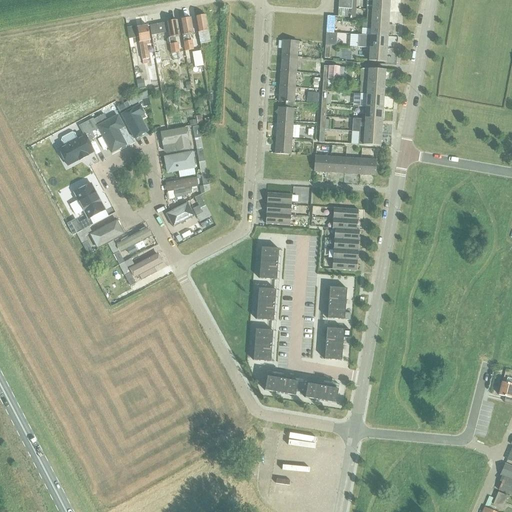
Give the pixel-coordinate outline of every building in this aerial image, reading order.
[(338,0),(338,7),(350,8),(356,9),(357,0),(338,0)] [(372,0),(372,10),(390,12),(390,0),(372,0)] [(367,10),(366,23),(389,24),(390,12),(372,10),(367,10)] [(206,15),(195,17),(198,33),(209,31),(206,15)] [(191,18),(180,20),(185,51),(193,50),(192,40),(190,41),(189,34),(194,33),(191,18)] [(177,21),(166,23),(168,33),(168,36),(171,54),(180,52),(178,43),(176,44),(175,37),(180,36),(177,21)] [(363,22),(362,29),(371,29),(370,35),(388,36),(389,24),(366,23),(363,22)] [(166,23),(150,26),(152,36),(168,33),(166,23)] [(130,27),(126,28),(129,39),(132,38),(138,37),(142,60),(143,65),(147,64),(146,59),(149,59),(145,41),(149,41),(147,26),(137,28),(135,29),(135,28),(135,26),(130,27)] [(326,32),(325,45),(331,45),(330,46),(336,46),(336,39),(331,38),(331,33),(326,32)] [(359,35),(358,47),(369,47),(369,48),(387,49),(388,36),(370,35),(370,36),(359,35)] [(283,41),(282,56),(297,57),(302,58),(303,43),(298,43),(298,42),(283,41)] [(312,50),(322,50),(322,42),(312,42),(312,50)] [(369,48),(369,61),(386,62),(387,49),(369,48)] [(201,51),(193,53),(196,68),(204,66),(201,51)] [(282,56),(281,71),(296,72),(297,57),(282,56)] [(324,66),(323,79),(328,79),(338,80),(339,67),(329,67),(324,66)] [(43,68),(24,78),(37,103),(56,92),(51,83),(49,77),(48,77),(43,68)] [(361,69),(360,81),(385,83),(386,70),(368,69),(361,69)] [(281,71),(280,86),(295,87),(296,72),(281,71)] [(360,81),(360,94),(367,95),(384,96),(385,83),(360,81)] [(279,96),(279,102),(286,102),(292,103),(294,103),(295,96),(295,87),(280,86),(279,96)] [(318,100),(319,91),(309,91),(309,99),(318,100)] [(322,96),(321,104),(327,104),(327,105),(330,105),(331,96),(331,95),(327,95),(327,92),(322,91),(322,96)] [(127,102),(117,107),(120,113),(130,107),(139,102),(143,110),(149,109),(147,96),(146,92),(137,96),(127,102)] [(360,96),(359,106),(366,107),(384,108),(384,96),(367,95),(360,94),(360,96)] [(278,108),(277,123),(293,124),(294,109),(292,109),(292,103),(286,102),(285,108),(278,108)] [(123,114),(136,139),(149,133),(140,117),(144,115),(139,105),(123,114)] [(366,107),(365,119),(383,120),(384,108),(366,107)] [(104,114),(93,120),(96,125),(107,120),(104,114)] [(124,128),(118,116),(98,126),(112,153),(127,146),(119,131),(124,128)] [(321,116),(320,129),(325,129),(325,126),(329,126),(330,118),(326,117),(321,116)] [(353,119),(352,131),(364,132),(382,133),(383,120),(365,119),(353,119)] [(64,146),(59,149),(68,166),(79,160),(79,161),(88,156),(88,155),(94,152),(88,141),(100,135),(95,126),(96,125),(93,120),(84,125),(80,127),(85,135),(79,138),(75,132),(74,132),(62,138),(61,141),(64,146)] [(277,123),(276,138),(292,139),(293,124),(277,123)] [(199,126),(193,127),(195,139),(197,151),(203,150),(201,138),(199,126)] [(175,145),(177,152),(190,150),(186,129),(159,134),(162,147),(175,145)] [(364,132),(363,145),(381,146),(382,133),(364,132)] [(276,138),(275,154),(291,155),(291,147),(296,147),(297,141),(292,141),(292,139),(276,138)] [(203,150),(197,151),(199,163),(200,167),(201,174),(207,173),(205,162),(203,150)] [(191,153),(162,159),(165,175),(194,170),(191,153)] [(316,156),(315,172),(330,173),(331,157),(316,156)] [(331,157),(330,173),(345,174),(346,158),(331,157)] [(346,158),(345,174),(360,175),(361,159),(346,158)] [(361,159),(360,175),(375,176),(376,160),(361,159)] [(207,173),(201,174),(203,186),(204,194),(210,191),(209,187),(209,185),(207,173)] [(165,183),(167,192),(197,186),(196,177),(165,183)] [(78,200),(70,205),(76,216),(84,211),(88,218),(78,224),(76,220),(71,223),(77,234),(82,231),(94,225),(90,218),(105,210),(91,184),(74,193),(78,200)] [(268,193),(267,203),(292,204),(292,194),(268,193)] [(200,195),(195,198),(200,209),(202,213),(206,219),(211,216),(206,206),(200,195)] [(267,203),(266,213),(291,214),(292,204),(267,203)] [(166,215),(173,228),(194,216),(188,204),(166,215)] [(335,207),(334,218),(358,219),(359,209),(335,207)] [(266,213),(266,224),(290,225),(291,214),(266,213)] [(205,228),(215,223),(212,218),(202,224),(205,228)] [(334,218),(334,228),(336,228),(358,229),(358,219),(334,218)] [(119,219),(89,235),(96,250),(127,234),(119,219)] [(116,244),(120,252),(150,236),(146,228),(116,244)] [(336,228),(335,238),(359,240),(360,229),(358,229),(336,228)] [(82,231),(77,234),(79,239),(82,244),(85,250),(88,255),(93,252),(88,241),(85,237),(82,231)] [(335,238),(335,249),(359,250),(359,240),(335,238)] [(261,248),(259,279),(276,280),(279,249),(261,248)] [(335,249),(334,258),(358,260),(359,250),(335,249)] [(119,252),(114,255),(119,265),(125,262),(119,252)] [(157,254),(129,268),(134,278),(162,264),(157,254)] [(334,258),(333,269),(358,270),(358,260),(334,258)] [(130,273),(125,276),(131,287),(136,284),(130,273)] [(330,288),(327,319),(350,320),(351,313),(345,313),(347,289),(330,288)] [(259,289),(256,320),(273,321),(276,290),(259,289)] [(327,329),(324,360),(342,361),(343,337),(349,337),(350,330),(327,329)] [(256,330),(253,361),(271,362),(273,331),(256,330)] [(267,377),(265,391),(295,396),(298,382),(267,377)] [(511,379),(508,379),(507,383),(502,382),(499,395),(506,397),(504,402),(511,404),(511,379)] [(308,384),(305,398),(336,404),(338,390),(308,384)] [(307,447),(308,442),(283,437),(282,443),(289,444),(287,453),(280,451),(279,455),(306,460),(308,447),(307,447)] [(500,474),(511,478),(511,466),(505,463),(500,474)] [(511,480),(504,477),(498,490),(499,491),(510,495),(511,496),(511,480)] [(493,504),(503,509),(508,497),(498,492),(493,504)] [(492,505),(496,496),(491,494),(487,503),(492,505)]
